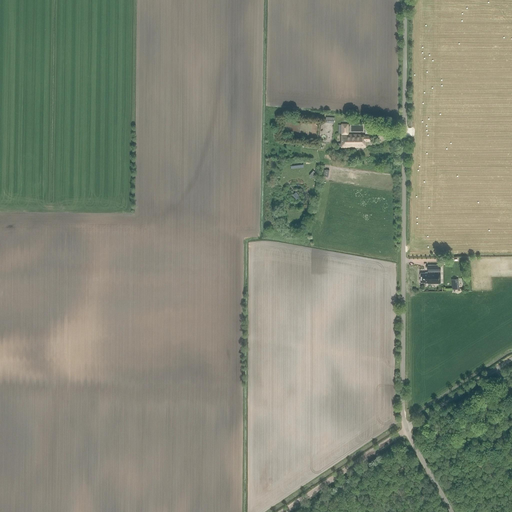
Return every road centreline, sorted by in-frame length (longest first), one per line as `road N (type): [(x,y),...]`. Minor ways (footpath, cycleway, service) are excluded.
road 1 (tertiary): [(405,430),(405,0)]
road 2 (track): [(405,430),(285,511)]
road 3 (unclassified): [(405,430),(511,358)]
